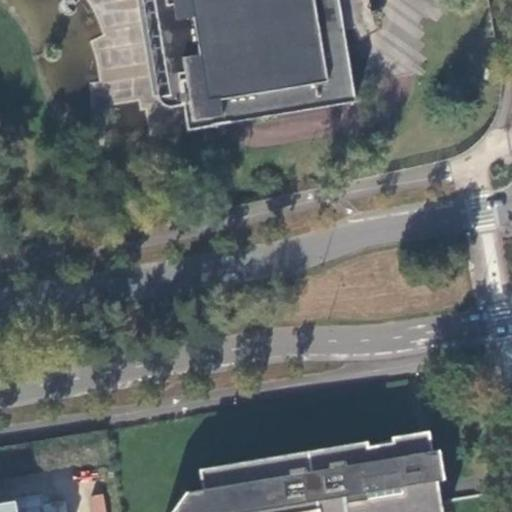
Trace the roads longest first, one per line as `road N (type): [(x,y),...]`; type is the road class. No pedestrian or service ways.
road 1 (primary): [(511,205),(275,260),(0,304)]
road 2 (primary): [(0,390),(261,345),(370,344),(511,321)]
